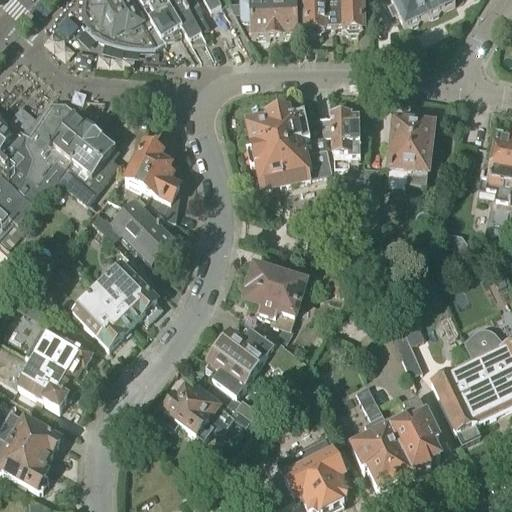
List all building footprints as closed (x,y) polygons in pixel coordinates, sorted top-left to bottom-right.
[(128,9),(136,5),(133,0),(86,0),(85,3),(84,25),(89,23),(92,21),(96,27),(129,9),(128,9)] [(182,34),(161,0),(133,0),(136,5),(143,16),(152,11),(157,19),(148,24),(161,46),(182,34)] [(191,50),(205,49),(187,17),(189,15),(179,0),(161,0),(182,34),(191,50)] [(179,0),(189,15),(196,11),(189,0),(179,0)] [(200,0),(210,17),(221,11),(214,0),(200,0)] [(274,42),(271,0),(259,0),(259,2),(241,3),(239,7),(239,25),(243,28),(250,28),(251,46),(268,45),(268,42),(274,42)] [(271,0),(274,42),(278,42),(278,45),(297,44),(295,8),(294,1),(283,2),(283,0),(271,0)] [(334,38),(332,0),(304,0),(306,40),(310,44),(320,44),(324,39),(324,38),(334,38)] [(332,0),(334,38),(343,37),(343,38),(347,43),(358,43),(362,38),(360,0),(332,0)] [(365,0),(366,8),(377,8),(376,0),(365,0)] [(389,0),(390,0),(388,1),(393,11),(391,12),(396,22),(397,21),(404,35),(408,33),(411,34),(417,31),(419,28),(428,24),(432,24),(438,21),(440,18),(455,11),(449,0),(389,0)] [(165,53),(161,46),(148,24),(157,19),(152,11),(143,16),(136,5),(128,9),(129,9),(96,27),(99,32),(95,34),(92,39),(94,40),(105,46),(114,50),(126,52),(138,53),(143,53),(165,53)] [(20,202),(35,214),(39,218),(47,210),(33,199),(56,170),(60,172),(52,182),(57,187),(58,187),(94,141),(74,124),(77,121),(65,112),(50,111),(27,146),(0,121),(0,158),(8,166),(10,168),(10,194),(20,202)] [(292,124),(290,118),(249,128),(250,134),(248,134),(252,153),(271,149),(272,156),(284,153),(287,165),(326,157),(323,145),(310,148),(304,122),(292,124)] [(360,167),(359,124),(359,120),(348,120),(348,121),(335,121),(335,124),(333,124),(332,126),(320,126),(325,144),(333,144),(333,163),(335,163),(335,172),(349,171),(349,167),(360,167)] [(430,133),(431,129),(415,128),(414,132),(394,129),(388,177),(407,179),(406,191),(425,193),(433,134),(430,133)] [(58,187),(57,187),(57,188),(87,211),(119,172),(112,167),(118,160),(113,156),(114,155),(115,149),(108,143),(101,146),(94,141),(58,187)] [(511,147),(497,145),(492,171),(487,170),(484,172),(479,198),(497,202),(495,211),(497,211),(495,219),(490,218),(486,237),(488,242),(503,245),(508,221),(511,197),(511,147)] [(271,149),(252,153),(246,155),(250,174),(256,173),(261,191),(278,188),(280,194),(310,187),(332,182),(326,157),(287,165),(284,153),(272,156),(271,149)] [(161,160),(159,154),(152,150),(148,152),(147,156),(144,154),(125,192),(141,199),(137,207),(147,212),(145,217),(163,227),(175,231),(177,217),(179,218),(187,201),(179,197),(179,196),(169,191),(173,184),(168,181),(170,175),(167,174),(170,167),(160,162),(161,160)] [(17,229),(19,231),(20,231),(35,214),(20,202),(10,194),(10,168),(8,166),(0,158),(0,215),(1,216),(9,223),(13,226),(17,229)] [(364,198),(377,198),(379,179),(364,177),(364,187),(364,198)] [(364,200),(364,198),(364,187),(355,187),(355,200),(364,200)] [(378,238),(377,198),(364,198),(364,200),(365,239),(378,238)] [(174,252),(142,219),(134,211),(112,232),(104,223),(102,225),(97,221),(91,227),(110,246),(118,239),(152,274),(174,252)] [(0,249),(17,229),(13,226),(9,223),(1,216),(0,215),(0,249)] [(461,243),(441,239),(434,275),(464,262),(466,251),(461,243)] [(275,285),(278,276),(260,271),(258,280),(254,279),(247,300),(250,301),(247,312),(256,315),(254,322),(274,329),(272,333),(290,338),(304,294),(275,285)] [(97,298),(133,334),(157,311),(121,274),(97,298)] [(304,289),(329,299),(334,285),(310,275),(304,289)] [(382,297),(381,275),(367,276),(368,298),(382,297)] [(97,298),(73,322),(109,358),(133,334),(97,298)] [(20,319),(28,306),(23,302),(20,303),(11,313),(20,319)] [(423,346),(409,316),(397,321),(411,352),(423,346)] [(283,354),(254,333),(249,339),(245,337),(241,342),(234,337),(219,357),(255,382),(264,369),(275,378),(277,375),(292,388),(305,371),(283,355),(283,354)] [(41,335),(25,362),(35,367),(80,394),(88,379),(84,377),(92,364),(41,335)] [(410,385),(422,380),(403,335),(391,340),(410,385)] [(466,348),(499,420),(511,414),(511,353),(507,356),(494,342),(490,339),(484,337),(478,338),(473,341),(466,348)] [(475,431),(499,420),(466,348),(464,350),(474,371),(431,391),(454,441),(456,441),(460,451),(480,443),(475,431)] [(255,382),(219,357),(204,377),(212,383),(209,388),(211,390),(206,398),(234,419),(235,418),(249,428),(256,419),(238,405),(255,382)] [(80,394),(35,367),(18,395),(59,420),(67,407),(71,409),(80,394)] [(395,489),(410,481),(389,437),(386,430),(382,423),(367,393),(355,400),(370,429),(365,432),(368,439),(349,449),(367,486),(370,484),(379,502),(397,493),(395,489)] [(198,400),(194,406),(182,398),(177,398),(173,404),(174,408),(164,421),(167,424),(162,430),(175,439),(180,433),(203,450),(213,437),(221,442),(233,426),(198,400)] [(389,437),(410,481),(412,485),(430,476),(428,471),(439,466),(433,453),(438,451),(417,409),(403,416),(405,421),(386,430),(389,437)] [(0,444),(11,451),(50,473),(64,449),(10,418),(0,436),(0,444)] [(50,473),(11,451),(10,453),(1,448),(0,449),(0,481),(38,504),(40,500),(43,501),(50,488),(49,484),(45,482),(50,473)] [(302,511),(340,511),(342,511),(345,504),(336,487),(342,484),(338,475),(348,470),(340,456),(282,486),(292,505),(300,507),(302,511)] [(204,482),(213,502),(231,493),(222,474),(204,482)]
